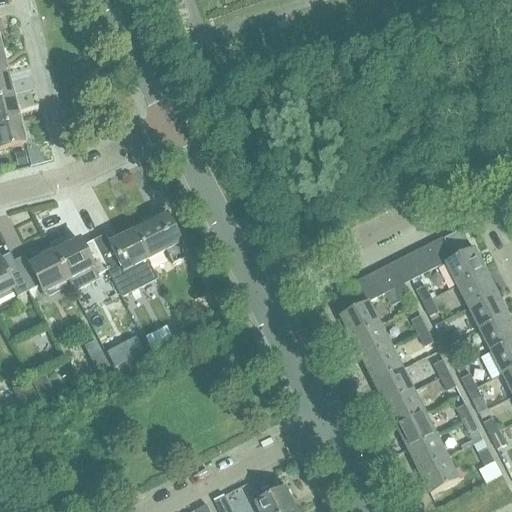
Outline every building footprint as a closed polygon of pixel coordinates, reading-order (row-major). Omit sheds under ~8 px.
[(0,71),(0,97),(12,94),(6,70),(0,71)] [(0,97),(0,123),(18,119),(12,94),(0,97)] [(18,119),(0,123),(0,149),(25,143),(18,119)] [(170,215),(133,233),(148,262),(168,252),(172,260),(186,252),(183,246),(184,245),(170,215)] [(107,236),(93,243),(108,272),(110,277),(122,299),(157,281),(148,262),(133,233),(111,244),(107,236)] [(454,236),(444,241),(454,261),(464,256),(454,236)] [(443,266),(446,265),(454,261),(444,241),(444,239),(433,245),(443,266)] [(80,240),(53,253),(67,283),(95,269),(99,277),(108,272),(93,243),(84,248),(80,240)] [(433,271),(443,266),(433,245),(422,250),(433,271)] [(422,277),(433,271),(422,250),(411,256),(422,277)] [(446,265),(457,288),(487,273),(475,250),(464,256),(454,261),(446,265)] [(25,256),(12,263),(27,292),(39,286),(44,294),(67,283),(53,253),(29,265),(25,256)] [(411,282),(422,277),(411,256),(400,261),(411,282)] [(0,261),(0,296),(14,289),(18,297),(27,292),(12,263),(3,268),(0,261)] [(404,286),(393,265),(382,270),(393,292),(395,291),(404,286)] [(382,270),(371,276),(382,297),(393,292),(382,270)] [(457,288),(469,310),(498,295),(487,273),(457,288)] [(371,276),(361,281),(372,303),(382,297),(371,276)] [(350,287),(361,308),(369,304),(372,303),(361,281),(350,287)] [(410,299),(404,286),(395,291),(401,304),(410,299)] [(416,292),(423,306),(432,301),(425,288),(416,292)] [(469,310),(480,332),(509,317),(498,295),(469,310)] [(432,301),(423,306),(429,319),(439,314),(432,301)] [(340,318),(352,341),(381,327),(369,304),(361,308),(340,318)] [(480,332),(491,354),(511,343),(511,323),(509,317),(480,332)] [(411,323),(418,336),(427,331),(420,318),(411,323)] [(166,324),(148,338),(157,350),(176,336),(166,324)] [(69,335),(78,357),(96,349),(87,327),(69,335)] [(352,341),(363,363),(392,349),(381,327),(352,341)] [(427,331),(418,336),(424,349),(433,344),(427,331)] [(439,337),(445,350),(454,345),(448,332),(439,337)] [(511,343),(491,354),(502,376),(511,371),(511,343)] [(454,345),(445,350),(452,363),(461,358),(454,345)] [(363,363),(374,386),(403,371),(392,349),(363,363)] [(434,367),(440,380),(449,376),(443,362),(434,367)] [(374,386),(386,408),(415,393),(403,371),(374,386)] [(511,371),(502,376),(511,395),(511,371)] [(449,376),(440,380),(447,393),(456,389),(449,376)] [(461,381),(468,394),(477,389),(470,376),(461,381)] [(477,389),(468,394),(474,407),(483,402),(477,389)] [(386,408),(397,430),(426,415),(415,393),(386,408)] [(17,401),(0,408),(0,418),(4,426),(24,416),(17,401)] [(456,411),(463,424),(472,420),(465,407),(456,411)] [(397,430),(408,452),(437,437),(426,415),(397,430)] [(472,420),(463,424),(469,437),(478,433),(472,420)] [(483,425),(490,438),(499,434),(493,421),(483,425)] [(499,434),(490,438),(497,451),(506,447),(499,434)] [(408,452),(419,474),(448,459),(437,437),(408,452)] [(494,464),(487,451),(478,455),(485,469),(494,464)] [(448,459),(419,474),(431,497),(460,482),(448,459)] [(256,503),(260,511),(295,511),(298,511),(286,488),(256,503)] [(216,502),(221,511),(233,511),(226,497),(216,502)]
